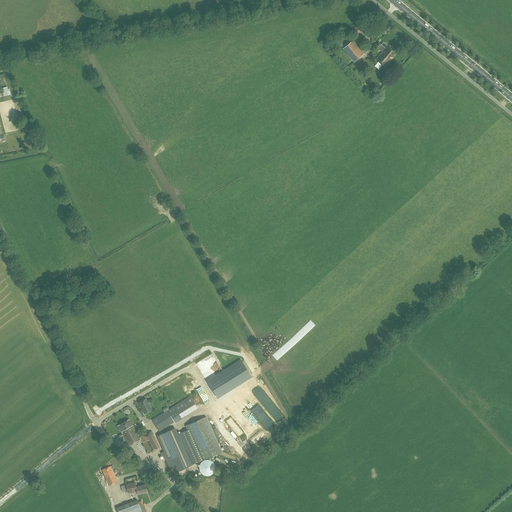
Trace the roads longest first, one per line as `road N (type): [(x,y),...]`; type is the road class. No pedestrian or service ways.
road 1 (track): [(167,479),(240,475),(511,231)]
road 2 (unclassified): [(201,511),(95,422),(0,223)]
road 3 (track): [(308,0),(0,60)]
road 4 (primary): [(511,97),(393,0)]
